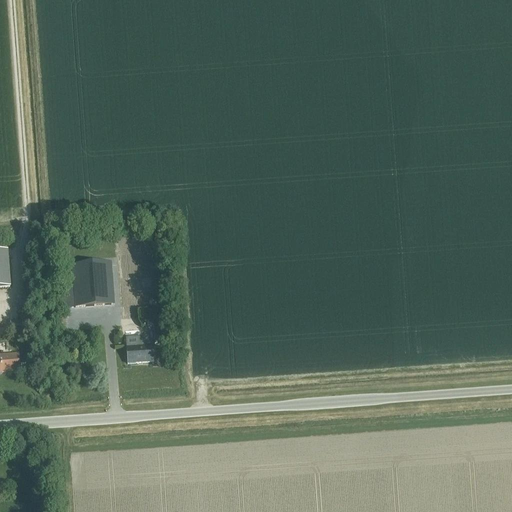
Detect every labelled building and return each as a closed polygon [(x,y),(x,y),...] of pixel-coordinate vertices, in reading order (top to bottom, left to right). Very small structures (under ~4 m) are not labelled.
[(0,288),(9,287),(6,251),(0,251),(0,288)] [(74,308),(113,305),(110,263),(71,266),(74,308)] [(12,334),(23,333),(23,321),(11,322),(12,334)] [(154,345),(166,344),(165,332),(153,333),(154,345)] [(126,364),(153,363),(152,345),(125,347),(126,364)] [(0,373),(19,372),(18,354),(0,355),(0,373)]
